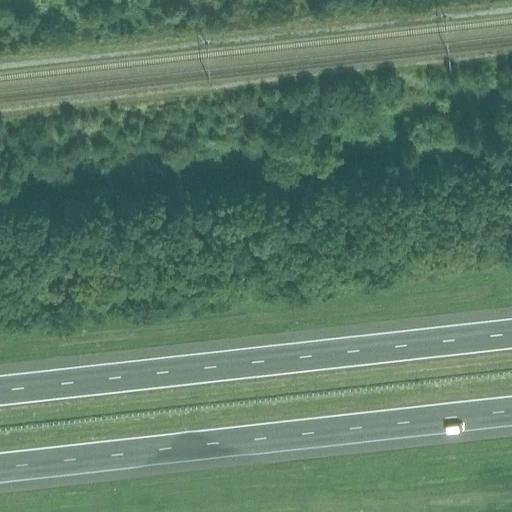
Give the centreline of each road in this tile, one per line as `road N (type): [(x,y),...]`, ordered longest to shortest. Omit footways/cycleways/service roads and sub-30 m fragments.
road 1 (motorway): [(0,474),(511,416)]
road 2 (motorway): [(511,340),(0,398)]
